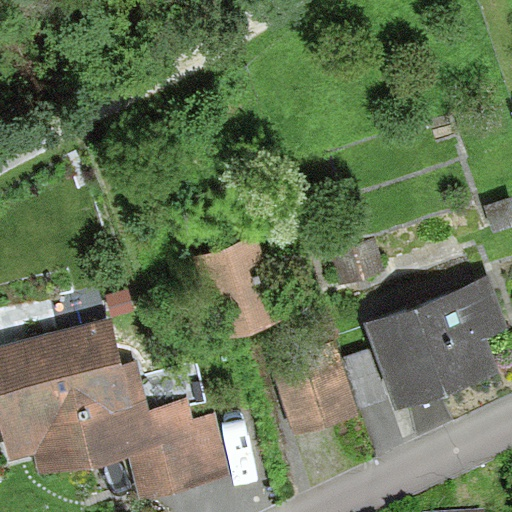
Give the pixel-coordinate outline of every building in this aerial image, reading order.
[(252,235),(192,257),(217,327),(278,305),(252,235)] [(334,274),(375,261),(368,238),(327,251),(334,274)] [(500,319),(485,278),(370,319),(395,389),(488,356),(478,327),(500,319)] [(105,320),(0,346),(0,395),(13,447),(36,441),(43,466),(128,445),(139,490),(219,470),(206,420),(182,426),(176,399),(142,408),(131,365),(117,368),(105,320)] [(325,330),(267,350),(294,429),(352,409),(325,330)] [(381,396),(365,352),(341,360),(358,404),(381,396)]
